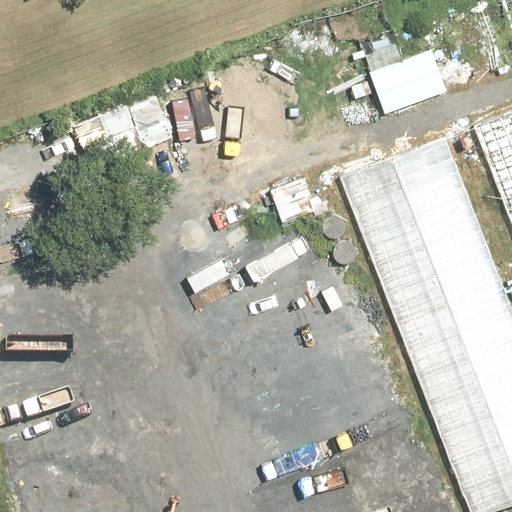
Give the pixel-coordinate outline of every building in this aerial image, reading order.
[(511,7),(509,0),(502,0),(466,14),(490,79),(511,71),(511,7)] [(363,72),(381,119),(447,94),(429,47),(363,72)] [(171,137),(162,116),(153,91),(93,114),(102,139),(131,128),(139,149),(171,137)] [(511,110),(467,127),(511,244),(511,110)] [(511,511),(511,307),(447,136),(336,178),(462,511),(511,511)] [(301,174),(265,189),(280,223),(316,208),(301,174)]
